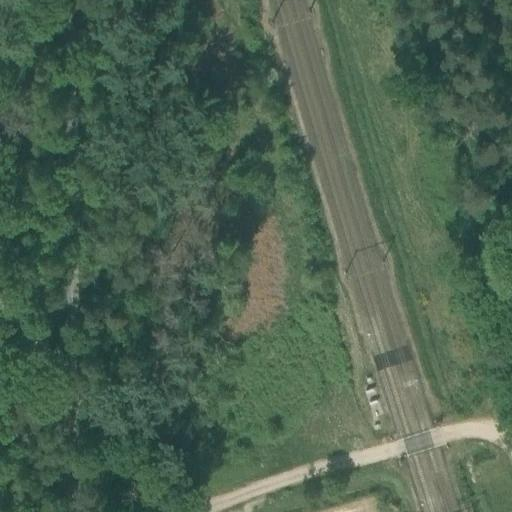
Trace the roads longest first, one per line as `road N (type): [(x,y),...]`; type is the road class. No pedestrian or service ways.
road 1 (track): [(511,448),(489,429),(425,441),(197,511)]
road 2 (track): [(25,330),(14,0)]
road 3 (track): [(185,511),(168,506),(89,403),(71,394),(0,295)]
